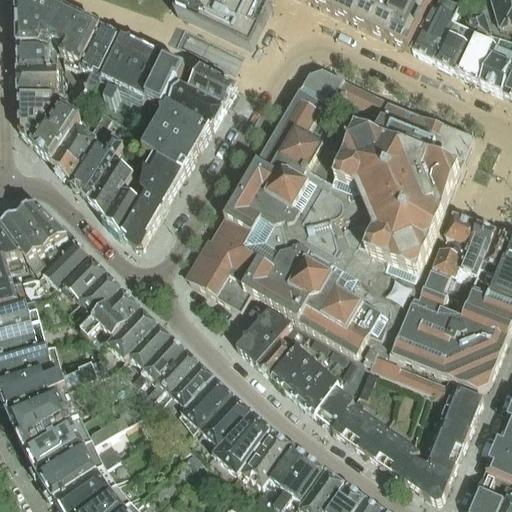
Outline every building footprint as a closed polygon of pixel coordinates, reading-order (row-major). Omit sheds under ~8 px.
[(17,5),(19,53),(42,53),(45,45),(65,55),(61,63),(82,73),(102,35),(59,14),(31,0),(17,5)] [(179,21),(251,55),(262,33),(259,32),(259,33),(253,30),(259,16),(225,0),(200,0),(193,16),(184,11),(179,21)] [(319,0),(295,0),(295,1),(314,10),(319,0)] [(342,0),(319,0),(314,10),(333,20),(342,0)] [(365,0),(342,0),(333,20),(352,29),(365,0)] [(389,0),(365,0),(352,29),(371,38),(389,0)] [(412,0),(389,0),(371,38),(390,47),(412,0)] [(434,6),(421,0),(412,0),(390,47),(410,56),(434,6)] [(511,0),(489,0),(499,35),(511,31),(511,0)] [(415,55),(413,58),(436,69),(454,29),(461,15),(447,8),(428,42),(422,39),(415,55)] [(454,29),(436,69),(459,81),(488,26),(484,16),(466,21),(472,37),(454,29)] [(459,81),(504,102),(511,80),(511,49),(493,43),(488,26),(459,81)] [(91,112),(102,93),(124,45),(102,35),(82,73),(83,74),(81,77),(92,83),(87,94),(75,89),(71,96),(84,102),(82,106),(91,112)] [(168,66),(124,45),(102,93),(111,98),(106,108),(115,113),(120,102),(143,114),(147,107),(168,66)] [(19,77),(58,76),(57,61),(51,61),(51,58),(42,53),(19,53),(19,77)] [(186,75),(168,66),(147,107),(166,116),(168,113),(179,91),(187,76),(186,75)] [(60,101),(58,76),(19,77),(20,101),(57,101),(60,101)] [(202,76),(191,97),(226,115),(238,94),(202,76)] [(307,89),(190,288),(237,316),(242,319),(252,302),(267,311),(358,364),(363,367),(377,375),(376,377),(443,404),(448,391),(450,385),(480,397),(490,393),(511,338),(511,308),(491,299),(491,300),(475,294),(473,293),(467,309),(461,324),(444,318),(450,304),(445,302),(451,286),(452,282),(434,275),(425,271),(442,228),(446,220),(475,147),(390,113),(376,145),(358,138),(347,163),(325,155),(308,145),(330,108),(333,110),(334,109),(341,107),(346,109),(347,108),(375,122),(381,109),(382,107),(346,89),(324,78),(311,83),(307,89)] [(191,97),(179,91),(168,113),(214,135),(226,115),(191,97)] [(56,120),(57,101),(20,101),(21,139),(35,153),(49,130),(56,120)] [(51,131),(49,130),(35,153),(53,172),(78,134),(83,126),(63,113),(51,131)] [(149,159),(187,182),(214,135),(168,113),(166,116),(163,117),(164,120),(145,156),(149,159)] [(71,190),(97,151),(112,125),(104,120),(91,141),(78,134),(53,172),(71,190)] [(139,130),(133,138),(128,146),(90,208),(107,226),(125,198),(136,181),(123,173),(137,151),(147,134),(139,130)] [(128,146),(133,138),(128,135),(121,149),(113,145),(106,157),(97,151),(71,190),(90,208),(128,146)] [(187,182),(149,159),(141,172),(138,194),(148,205),(164,221),(187,182)] [(148,205),(138,194),(132,203),(125,198),(107,226),(124,243),(148,205)] [(152,240),(153,241),(164,221),(148,205),(124,243),(125,244),(126,243),(133,251),(147,249),(152,240)] [(37,211),(21,221),(35,242),(45,257),(52,268),(62,257),(59,253),(69,243),(37,211)] [(45,257),(35,242),(21,221),(2,232),(23,263),(37,282),(47,272),(38,262),(45,257)] [(455,223),(447,246),(457,249),(453,262),(464,266),(471,249),(478,232),(463,226),(455,223)] [(0,268),(20,264),(23,263),(2,232),(0,232),(0,268)] [(440,257),(434,275),(452,282),(451,286),(445,302),(450,304),(451,301),(454,303),(466,307),(472,293),(473,293),(475,294),(483,275),(496,239),(478,232),(471,249),(464,266),(453,262),(440,257)] [(495,280),(501,265),(502,262),(507,264),(511,251),(511,245),(496,239),(483,275),(495,280)] [(53,304),(64,295),(85,274),(84,273),(91,266),(75,250),(40,285),(53,304)] [(483,275),(475,294),(491,300),(491,299),(511,308),(511,251),(507,264),(502,262),(501,265),(495,280),(483,275)] [(24,274),(20,264),(0,268),(0,293),(14,290),(11,278),(24,274)] [(92,267),(85,274),(64,295),(78,310),(107,282),(92,267)] [(77,331),(83,337),(123,297),(107,282),(78,310),(88,320),(77,331)] [(17,299),(14,290),(0,293),(0,319),(36,309),(53,304),(40,285),(33,295),(17,299)] [(110,343),(133,321),(140,314),(123,297),(83,337),(99,356),(105,349),(110,343)] [(0,319),(0,343),(42,332),(36,309),(0,319)] [(135,324),(133,321),(110,343),(105,349),(125,369),(159,333),(142,316),(135,324)] [(293,333),(293,332),(270,318),(238,355),(257,373),(293,333)] [(0,368),(48,354),(42,332),(0,343),(0,368)] [(130,365),(144,378),(173,346),(159,333),(125,369),(126,369),(130,365)] [(293,333),(257,373),(272,386),(300,352),(307,344),(293,333)] [(345,371),(349,365),(315,345),(312,351),(345,371)] [(148,386),(155,393),(187,359),(173,346),(144,378),(144,379),(134,389),(139,395),(148,386)] [(57,352),(48,354),(0,368),(0,393),(55,376),(63,373),(57,352)] [(341,391),(300,352),(272,386),(316,425),(317,424),(338,396),(341,391)] [(427,461),(436,465),(457,474),(485,406),(448,391),(447,392),(377,364),(379,359),(371,354),(363,367),(377,375),(376,377),(443,404),(444,401),(450,404),(427,461)] [(201,372),(187,359),(155,393),(144,405),(151,412),(165,397),(171,403),(201,372)] [(7,414),(11,424),(68,399),(110,383),(103,365),(70,378),(72,383),(58,388),(55,376),(0,393),(0,397),(6,414),(7,414)] [(348,385),(357,370),(352,367),(343,382),(348,385)] [(171,403),(185,417),(215,386),(201,372),(171,403)] [(360,402),(368,405),(376,382),(369,379),(360,402)] [(181,421),(202,440),(228,412),(226,410),(233,402),(215,386),(185,417),(181,421)] [(334,438),(405,489),(414,467),(420,459),(361,417),(366,410),(358,405),(355,409),(338,396),(317,424),(334,437),(334,438)] [(27,461),(28,461),(82,428),(68,399),(11,424),(19,442),(18,443),(27,461)] [(173,431),(179,424),(171,418),(177,412),(169,405),(158,419),(173,431)] [(235,405),(228,412),(202,440),(219,455),(220,456),(253,421),(235,405)] [(511,414),(486,476),(511,486),(511,414)] [(272,438),(253,421),(220,456),(219,455),(214,462),(238,485),(272,438)] [(28,461),(41,485),(93,452),(128,432),(122,422),(88,442),(82,428),(28,461)] [(166,440),(173,448),(178,444),(171,435),(166,440)] [(293,454),(274,440),(243,482),(262,496),(265,493),(293,454)] [(191,457),(182,447),(175,453),(184,463),(191,457)] [(99,465),(93,452),(41,485),(55,509),(105,476),(121,466),(117,454),(99,465)] [(255,511),(275,511),(309,466),(293,454),(265,493),(272,498),(269,505),(261,499),(253,510),(255,511)] [(405,489),(421,500),(436,465),(427,461),(420,459),(414,467),(405,489)] [(202,469),(193,460),(183,471),(192,480),(202,469)] [(457,474),(436,465),(421,500),(437,511),(443,509),(457,474)] [(301,510),(325,477),(309,466),(275,511),(287,511),(293,505),(301,510)] [(202,480),(210,487),(215,482),(207,475),(202,480)] [(55,509),(57,511),(96,511),(119,495),(105,476),(55,509)] [(303,511),(330,511),(339,500),(345,492),(327,479),(303,511)] [(495,483),(485,479),(470,511),(503,511),(506,508),(488,500),(495,483)] [(216,486),(211,494),(224,502),(230,493),(216,486)] [(506,508),(503,511),(511,511),(511,494),(507,493),(508,492),(507,491),(503,500),(508,502),(506,508)] [(362,511),(366,506),(348,493),(342,501),(334,511),(362,511)] [(96,511),(131,511),(119,495),(96,511)]
